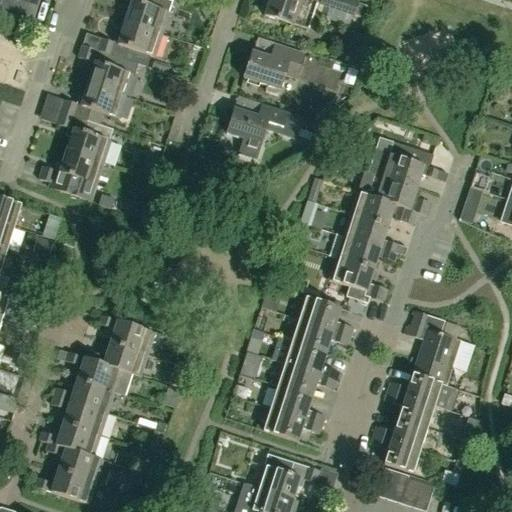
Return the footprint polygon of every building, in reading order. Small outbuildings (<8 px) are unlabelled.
[(121,0),(131,3),(124,24),(162,36),(173,3),(162,0),(121,0)] [(307,31),(316,3),(307,0),(270,0),(265,17),(307,31)] [(353,16),(357,4),(344,0),(322,0),(321,5),(353,16)] [(155,59),(162,36),(124,24),(117,45),(102,40),(98,53),(110,56),(147,68),(150,57),(155,59)] [(295,80),(304,56),(274,46),(269,60),(254,54),(250,66),(249,66),(244,80),(267,88),(265,93),(277,97),(284,76),(295,80)] [(132,76),(106,67),(110,56),(98,53),(82,47),(78,60),(94,65),(88,86),(125,98),(132,76)] [(347,81),(351,69),(327,61),(323,73),(347,81)] [(118,120),(125,98),(88,86),(81,107),(65,101),(61,114),(87,122),(91,111),(118,120)] [(288,114),(288,115),(262,107),(258,118),(234,110),(226,135),(244,141),(242,146),(239,155),(257,162),(260,153),(259,152),(266,132),(281,137),(281,136),(296,140),(300,130),(317,135),(320,125),(304,120),(304,119),(288,114)] [(113,131),(87,122),(61,114),(57,126),(73,131),(66,152),(103,164),(111,142),(109,142),(113,131)] [(397,160),(376,153),(369,175),(416,190),(420,176),(445,184),(448,176),(428,169),(432,157),(401,147),(397,160)] [(96,186),(103,164),(66,152),(59,173),(43,168),(39,180),(92,198),(95,187),(96,186)] [(416,190),(369,175),(364,173),(357,194),(372,198),(372,199),(410,212),(420,215),(425,217),(429,204),(413,199),(416,190)] [(315,204),(321,181),(315,179),(308,202),(315,204)] [(372,198),(357,194),(350,216),(387,228),(391,215),(397,217),(396,222),(416,228),(420,215),(410,212),(372,199),(372,198)] [(0,224),(15,229),(22,206),(0,199),(0,224)] [(511,202),(507,201),(500,224),(509,228),(507,235),(511,236),(511,202)] [(303,219),(313,222),(318,206),(308,203),(303,219)] [(382,242),(387,228),(350,216),(343,238),(396,255),(404,257),(406,250),(382,242)] [(0,248),(8,251),(15,229),(0,224),(0,248)] [(396,255),(343,238),(336,236),(329,257),(373,271),(377,259),(393,264),(396,255)] [(368,286),(373,271),(329,257),(328,258),(335,261),(329,282),(349,288),(346,298),(367,305),(369,300),(383,304),(387,292),(368,286)] [(9,300),(0,296),(0,321),(2,322),(9,300)] [(307,299),(299,322),(350,338),(353,330),(335,324),(340,310),(307,299)] [(412,377),(441,387),(446,388),(461,343),(441,336),(445,323),(414,313),(406,337),(423,343),(412,377)] [(115,331),(111,344),(148,356),(155,334),(102,317),(99,326),(115,331)] [(350,338),(299,322),(292,344),(326,355),(330,342),(347,347),(350,338)] [(140,379),(148,356),(111,344),(106,358),(90,353),(87,361),(122,372),(121,373),(132,377),(140,379)] [(321,368),(326,355),(292,344),(285,366),(336,383),(339,374),(321,368)] [(122,372),(87,361),(68,355),(68,354),(60,351),(58,360),(66,362),(65,363),(82,369),(77,382),(125,398),(132,377),(121,373),(122,372)] [(336,383),(285,366),(278,388),(311,399),(316,386),(333,392),(336,383)] [(434,409),(441,387),(412,377),(408,390),(391,384),(388,393),(434,409)] [(107,415),(114,394),(125,398),(77,382),(73,395),(57,390),(54,398),(107,415)] [(307,412),(311,399),(278,388),(270,410),(322,427),(325,417),(307,412)] [(427,430),(434,409),(388,393),(385,403),(402,408),(398,421),(427,430)] [(511,409),(511,398),(505,396),(502,406),(511,409)] [(100,438),(107,415),(54,398),(51,406),(68,412),(63,425),(100,438)] [(150,420),(141,417),(139,421),(136,420),(137,416),(118,410),(115,419),(147,429),(150,420)] [(319,436),(322,427),(270,410),(263,433),(297,444),(302,430),(319,436)] [(420,453),(427,430),(398,421),(394,434),(377,428),(374,437),(420,453)] [(93,458),(100,438),(63,425),(59,439),(42,434),(39,442),(49,445),(93,459),(93,458)] [(413,475),(420,453),(374,437),(371,447),(388,452),(384,466),(413,475)] [(103,462),(93,458),(93,459),(49,445),(46,453),(63,459),(59,471),(96,484),(103,462)] [(459,454),(456,464),(464,467),(467,456),(459,454)] [(315,485),(315,484),(319,473),(294,464),(268,456),(264,468),(263,468),(256,489),(292,501),(299,480),(315,485)] [(462,475),(464,467),(456,464),(454,472),(462,475)] [(387,502),(396,474),(382,470),(373,498),(387,502)] [(88,506),(96,484),(59,471),(54,486),(38,480),(35,488),(88,506)] [(400,506),(409,478),(396,474),(387,502),(400,506)] [(413,510),(422,482),(409,478),(400,506),(413,510)] [(426,511),(435,487),(422,482),(413,510),(418,511),(426,511)] [(288,511),(292,501),(256,489),(245,486),(236,511),(288,511)]
